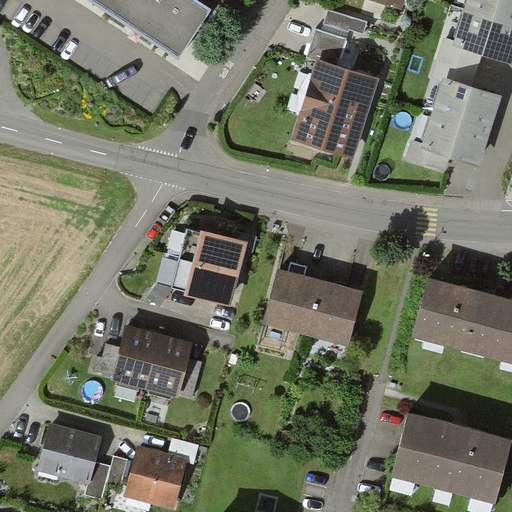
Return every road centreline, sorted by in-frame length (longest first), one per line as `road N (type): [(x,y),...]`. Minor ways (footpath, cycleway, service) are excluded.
road 1 (tertiary): [(511,230),(427,222),(172,168)]
road 2 (residential): [(172,168),(0,416)]
road 3 (residential): [(270,0),(190,120),(172,168)]
road 4 (tertiary): [(172,168),(0,127)]
road 5 (residential): [(346,511),(383,354)]
